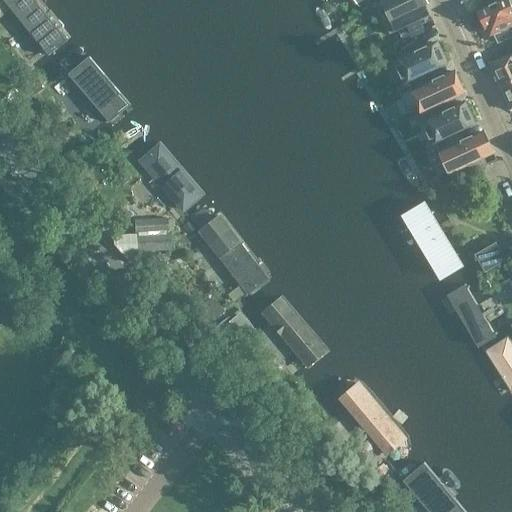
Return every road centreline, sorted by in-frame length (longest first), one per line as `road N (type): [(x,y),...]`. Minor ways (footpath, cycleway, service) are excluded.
road 1 (tertiary): [(315,511),(0,145)]
road 2 (residential): [(511,161),(442,0)]
